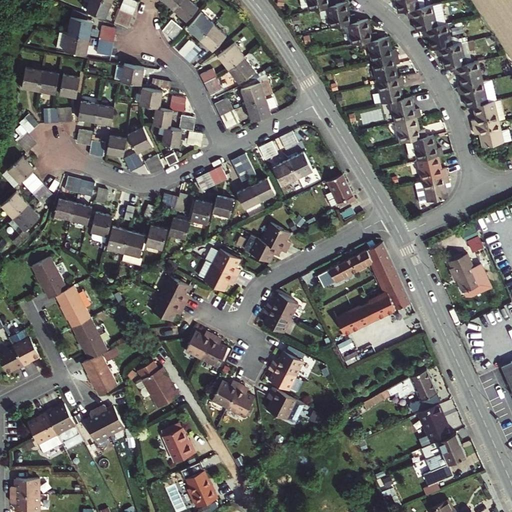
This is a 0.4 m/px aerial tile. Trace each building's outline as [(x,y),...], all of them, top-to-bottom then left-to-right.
[(109,1),(107,0),(87,0),(84,9),(103,16),(109,1)] [(187,19),(200,3),(196,0),(180,0),(174,8),(187,19)] [(309,0),(311,10),(321,7),(337,3),(336,0),(309,0)] [(337,3),(321,7),(326,28),(350,23),(359,20),(357,13),(353,14),(349,0),(337,3)] [(399,0),(403,13),(411,11),(430,6),(428,0),(395,0),(399,0)] [(121,1),(120,5),(118,9),(131,14),(133,12),(135,7),(121,1)] [(426,30),(449,24),(444,3),(430,6),(411,11),(412,18),(417,17),(420,31),(426,30)] [(131,14),(118,9),(116,15),(129,20),(131,14)] [(199,39),(213,24),(200,12),(186,28),(199,39)] [(116,15),(113,21),(116,23),(126,27),(129,20),(116,15)] [(88,37),(91,20),(71,16),(67,33),(88,37)] [(359,20),(350,23),(355,43),(370,39),(380,37),(379,30),(374,31),(370,18),(359,20)] [(183,29),(172,19),(163,30),(174,39),(183,29)] [(456,45),(454,34),(451,23),(449,24),(426,30),(428,37),(433,36),(436,50),(439,49),(456,45)] [(212,51),(226,35),(213,24),(199,39),(212,51)] [(115,30),(100,28),(99,34),(114,36),(115,30)] [(67,33),(59,32),(56,48),(85,54),(88,37),(67,33)] [(463,32),(454,34),(456,45),(465,43),(463,32)] [(114,36),(99,34),(98,39),(113,42),(114,36)] [(370,39),(375,60),(400,54),(399,46),(394,47),(391,34),(380,37),(370,39)] [(183,57),(194,44),(187,38),(176,51),(183,57)] [(113,42),(98,39),(97,46),(111,49),(113,42)] [(473,54),(470,41),(465,43),(470,63),(483,60),(481,52),(473,54)] [(235,42),(219,53),(228,67),(245,55),(235,42)] [(457,66),(470,63),(465,43),(456,45),(439,49),(441,56),(446,55),(449,68),(457,66)] [(189,63),(201,51),(194,44),(183,57),(189,63)] [(111,49),(97,46),(95,53),(110,56),(111,49)] [(400,54),(375,60),(380,81),(400,76),(397,62),(402,60),(400,54)] [(238,82),(255,70),(245,55),(228,67),(238,82)] [(467,87),(488,82),(483,60),(470,63),(457,66),(458,74),(464,72),(467,87)] [(122,63),(119,80),(124,81),(139,83),(142,67),(122,63)] [(38,91),(41,70),(25,67),(22,88),(38,91)] [(212,68),(199,74),(203,83),(216,76),(212,68)] [(55,94),(58,73),(41,70),(38,91),(55,94)] [(76,96),(79,76),(63,73),(59,93),(76,96)] [(385,102),(394,100),(405,97),(402,83),(407,82),(405,74),(400,76),(380,81),(385,102)] [(216,76),(203,83),(206,89),(219,83),(216,76)] [(161,87),(169,89),(171,81),(151,77),(150,85),(161,87)] [(245,105),(265,98),(259,80),(239,88),(245,105)] [(488,82),(493,102),(499,100),(494,80),(488,82)] [(467,87),(462,88),(464,95),(469,94),(472,107),(478,105),(493,102),(488,82),(467,87)] [(209,95),(222,89),(219,83),(206,89),(209,95)] [(161,87),(150,85),(141,84),(137,104),(140,104),(156,107),(157,107),(161,87)] [(95,119),(98,98),(82,95),(79,116),(95,119)] [(185,98),(171,95),(169,102),(184,105),(185,98)] [(416,95),(405,97),(394,100),(399,120),(421,115),(425,114),(423,106),(419,107),(416,95)] [(233,109),(226,96),(213,102),(219,116),(233,109)] [(113,113),(115,101),(98,98),(95,119),(112,122),(113,113)] [(265,98),(245,105),(251,120),(271,113),(265,98)] [(506,98),(499,100),(493,102),(478,105),(481,119),(476,121),(478,128),(504,121),(511,120),(506,98)] [(184,105),(169,102),(168,109),(175,110),(183,112),(184,105)] [(168,109),(157,107),(156,107),(153,123),(162,125),(172,127),(175,110),(168,109)] [(57,109),(53,109),(42,109),(43,124),(58,123),(57,109)] [(223,122),(236,116),(233,109),(219,116),(223,122)] [(32,117),(29,114),(19,123),(27,133),(28,135),(34,130),(27,122),(32,117)] [(195,117),(181,114),(180,121),(194,124),(195,117)] [(404,139),(410,138),(430,133),(428,125),(423,126),(421,115),(399,120),(404,139)] [(226,128),(239,121),(236,116),(223,122),(226,128)] [(39,124),(32,117),(27,122),(34,130),(39,124)] [(180,121),(179,128),(181,129),(190,130),(193,131),(194,124),(180,121)] [(509,142),(504,121),(478,128),(480,135),(484,134),(488,147),(509,142)] [(172,127),(162,125),(159,141),(179,146),(181,129),(179,128),(172,127)] [(86,128),(79,126),(79,130),(79,134),(77,140),(84,142),(86,128)] [(153,145),(143,127),(128,134),(137,152),(137,153),(153,145)] [(92,137),(93,129),(86,128),(84,142),(91,143),(92,137)] [(297,142),(290,129),(284,132),(290,145),(297,142)] [(193,131),(190,130),(188,137),(203,140),(204,133),(193,131)] [(124,156),(128,134),(110,132),(107,152),(124,156)] [(290,145),(284,132),(277,136),(283,148),(290,145)] [(430,133),(410,138),(413,154),(419,152),(421,157),(441,152),(446,151),(444,143),(439,144),(437,132),(430,133)] [(28,135),(27,133),(17,142),(22,148),(26,153),(37,144),(28,135)] [(99,138),(92,137),(91,143),(90,151),(97,152),(99,138)] [(203,140),(188,137),(187,145),(200,147),(202,146),(203,140)] [(104,154),(106,140),(99,138),(97,152),(104,154)] [(275,153),(269,140),(263,143),(269,156),(275,153)] [(269,156),(263,143),(256,146),(262,159),(269,156)] [(312,169),(303,151),(287,159),(296,177),(312,169)] [(137,153),(137,152),(131,155),(138,168),(143,165),(137,153)] [(178,159),(175,152),(166,157),(171,165),(179,161),(178,159)] [(256,173),(245,152),(237,156),(248,177),(256,173)] [(441,152),(421,157),(425,177),(451,171),(449,164),(444,165),(441,152)] [(138,168),(131,155),(124,159),(131,171),(138,168)] [(160,160),(158,155),(145,162),(151,173),(164,167),(160,160)] [(31,172),(34,169),(23,156),(7,171),(19,183),(31,172)] [(248,177),(237,156),(231,159),(242,180),(248,177)] [(296,177),(287,159),(272,166),(281,185),(296,177)] [(226,178),(220,165),(213,168),(220,181),(226,178)] [(220,181),(213,168),(207,172),(213,184),(220,181)] [(450,193),(447,180),(452,179),(451,171),(425,177),(418,179),(422,199),(430,198),(450,193)] [(213,184),(207,172),(201,175),(207,187),(213,184)] [(357,200),(343,173),(327,180),(341,208),(357,200)] [(28,190),(38,179),(33,174),(23,184),(28,190)] [(207,187),(201,175),(195,177),(201,190),(207,187)] [(267,176),(251,184),(260,202),(276,194),(267,176)] [(72,187),(74,179),(67,177),(65,185),(72,187)] [(32,195),(43,184),(38,179),(28,190),(32,195)] [(72,187),(65,185),(64,190),(78,193),(81,180),(74,179),(72,187)] [(88,182),(81,180),(78,193),(92,197),(93,192),(86,190),(88,182)] [(93,192),(95,184),(88,182),(86,190),(93,192)] [(37,199),(47,189),(43,184),(32,195),(36,198),(37,199)] [(260,202),(251,184),(236,192),(245,210),(260,202)] [(105,204),(108,189),(101,187),(97,202),(105,204)] [(47,189),(37,199),(42,205),(49,198),(52,195),(47,189)] [(187,192),(180,190),(179,195),(177,205),(183,206),(187,192)] [(29,205),(17,192),(1,207),(13,220),(29,205)] [(170,203),(172,194),(166,192),(164,202),(170,203)] [(179,195),(172,194),(170,203),(164,202),(162,206),(176,209),(177,205),(179,195)] [(228,219),(233,199),(217,194),(212,214),(228,219)] [(207,222),(213,202),(196,198),(191,217),(207,222)] [(71,223),(75,203),(59,199),(54,218),(71,223)] [(88,227),(92,208),(75,203),(71,223),(88,227)] [(153,220),(156,206),(149,204),(145,218),(153,220)] [(24,232),(39,217),(29,205),(13,220),(24,232)] [(132,221),(136,206),(129,205),(126,219),(132,221)] [(344,218),(355,212),(352,207),(341,212),(342,214),(344,218)] [(108,237),(113,216),(96,212),(91,232),(94,233),(92,241),(106,244),(108,237)] [(186,240),(191,219),(174,215),(169,236),(186,240)] [(292,230),(272,220),(262,239),(282,249),(287,251),(290,245),(285,242),(287,238),(292,230)] [(163,250),(168,229),(152,224),(146,246),(163,250)] [(124,252),(130,231),(113,226),(108,248),(124,252)] [(478,236),(475,228),(465,232),(468,240),(478,236)] [(141,257),(147,235),(130,231),(124,252),(141,257)] [(16,247),(26,238),(22,233),(12,242),(16,247)] [(484,249),(478,236),(468,240),(474,254),(484,249)] [(262,239),(257,237),(250,252),(270,262),(274,253),(279,255),(282,249),(262,239)] [(330,270),(337,283),(373,262),(389,293),(337,318),(345,333),(411,302),(382,241),(330,270)] [(242,256),(216,243),(209,258),(214,261),(239,274),(243,267),(238,265),(242,256)] [(450,270),(456,282),(458,281),(463,293),(465,293),(481,286),(482,285),(468,255),(449,263),(452,269),(450,270)] [(53,256),(34,266),(45,287),(46,287),(52,298),(58,295),(64,306),(63,306),(74,327),(93,318),(76,285),(69,288),(53,256)] [(231,277),(236,280),(239,274),(214,261),(204,280),(225,290),(229,281),(231,277)] [(192,282),(173,272),(163,290),(188,302),(191,296),(186,293),(188,290),(192,282)] [(481,293),(483,289),(481,286),(465,293),(467,297),(470,298),(481,293)] [(185,309),(188,302),(163,290),(154,309),(173,319),(177,311),(180,306),(185,309)] [(275,301),(270,299),(267,305),(292,317),(300,302),(280,292),(275,301)] [(264,312),(269,315),(264,324),(284,333),(292,317),(267,305),(264,312)] [(93,318),(74,327),(85,348),(86,348),(92,359),(85,362),(91,374),(90,374),(101,395),(120,385),(103,353),(110,350),(93,318)] [(209,329),(207,333),(197,329),(187,349),(203,357),(216,332),(209,329)] [(222,366),(232,347),(223,343),(219,341),(222,335),(216,332),(203,357),(222,366)] [(31,336),(14,344),(25,365),(32,362),(31,360),(41,355),(31,336)] [(14,344),(0,351),(0,356),(8,372),(18,367),(19,368),(25,365),(14,344)] [(287,351),(303,358),(305,354),(290,346),(287,351)] [(298,375),(305,359),(303,358),(287,351),(285,350),(281,358),(276,356),(273,362),(298,375)] [(146,367),(151,375),(148,377),(151,383),(147,386),(146,389),(148,393),(151,398),(154,399),(159,397),(164,406),(185,393),(169,365),(165,367),(160,359),(146,367)] [(273,362),(270,369),(275,371),(270,380),(290,390),(298,375),(273,362)] [(511,362),(503,367),(511,387),(511,362)] [(387,388),(390,394),(391,397),(414,387),(420,401),(410,405),(413,413),(440,400),(427,368),(408,376),(387,388)] [(151,383),(148,377),(141,381),(143,385),(147,386),(151,383)] [(235,379),(232,385),(223,380),(214,400),(229,408),(242,383),(235,379)] [(247,417),(257,398),(249,394),(245,392),(248,386),(242,383),(229,408),(247,417)] [(275,395),(273,399),(268,410),(295,423),(305,403),(273,386),(270,392),(275,395)] [(361,410),(390,394),(387,388),(358,403),(361,410)] [(47,411),(58,433),(76,423),(66,402),(54,409),(53,407),(47,411)] [(426,410),(418,414),(431,443),(452,434),(439,404),(426,410)] [(100,409),(114,436),(128,428),(118,407),(110,411),(109,407),(107,406),(100,409)] [(99,443),(114,436),(100,409),(94,413),(93,415),(95,418),(88,422),(99,443)] [(36,436),(40,442),(44,451),(62,441),(58,433),(47,411),(40,414),(41,415),(29,422),(36,436)] [(189,436),(183,422),(165,431),(175,457),(198,447),(192,435),(189,436)] [(431,453),(428,454),(430,459),(461,444),(456,432),(427,446),(431,453)] [(425,461),(428,467),(446,460),(448,465),(467,456),(461,444),(430,459),(425,461)] [(431,473),(448,465),(446,460),(428,467),(431,473)] [(454,477),(448,465),(431,473),(423,476),(429,488),(454,477)] [(192,481),(197,494),(199,493),(203,502),(225,492),(218,477),(216,478),(210,466),(193,473),(195,479),(192,481)] [(41,494),(41,477),(17,478),(17,485),(13,485),(12,487),(12,494),(41,494)] [(41,510),(41,494),(12,494),(12,501),(13,503),(17,502),(17,510),(41,510)] [(473,511),(471,507),(461,511),(454,511),(452,508),(454,507),(449,497),(430,507),(432,511),(473,511)]
